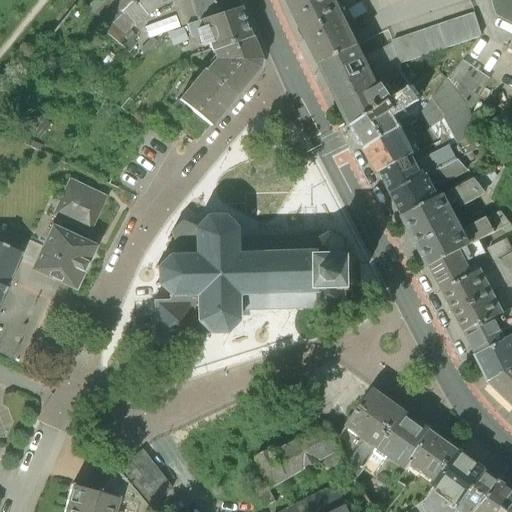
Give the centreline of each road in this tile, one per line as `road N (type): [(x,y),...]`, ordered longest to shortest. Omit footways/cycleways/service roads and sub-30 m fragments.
road 1 (secondary): [(511,453),(452,386),(287,70)]
road 2 (residential): [(61,404),(74,376),(109,344),(115,329),(107,301),(141,233),(287,70)]
